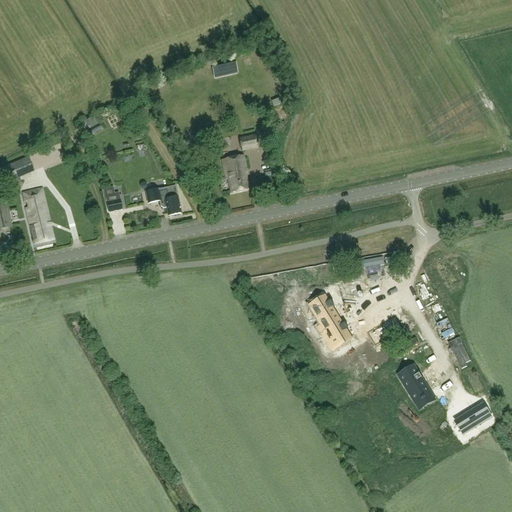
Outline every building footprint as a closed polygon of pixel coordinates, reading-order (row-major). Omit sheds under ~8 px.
[(100,122),(89,128),(95,138),(106,131),(100,122)] [(239,138),(242,151),(258,148),(256,134),(239,138)] [(32,153),(36,165),(41,163),(36,152),(32,153)] [(248,188),(245,175),(247,175),(243,156),(222,160),(226,179),(227,179),(230,192),(248,188)] [(6,183),(34,171),(28,158),(0,169),(6,183)] [(163,208),(166,207),(168,216),(181,213),(177,197),(175,186),(158,190),(158,189),(145,192),(148,203),(160,201),(161,206),(163,208)] [(34,245),(54,240),(50,225),(50,224),(50,223),(42,189),(22,194),(24,204),(27,203),(28,208),(25,209),(34,245)] [(106,203),(119,200),(118,194),(105,197),(106,203)] [(119,200),(106,203),(108,213),(122,210),(120,200),(119,200)] [(6,201),(5,201),(0,202),(0,229),(12,227),(6,201)] [(361,261),(373,298),(391,292),(384,270),(379,255),(361,261)] [(449,286),(444,289),(447,296),(452,293),(449,286)] [(354,308),(369,301),(366,295),(352,302),(354,308)] [(327,300),(313,309),(338,349),(352,340),(353,342),(354,341),(327,298),(326,298),(327,300)] [(395,322),(368,339),(375,351),(403,335),(395,322)] [(414,366),(398,376),(415,403),(431,394),(414,366)] [(472,386),(481,405),(496,398),(487,379),(472,386)] [(465,436),(478,428),(491,419),(484,407),(471,415),(458,424),(465,436)]
